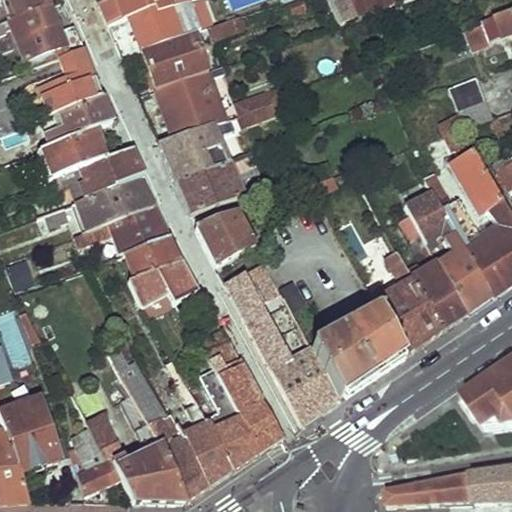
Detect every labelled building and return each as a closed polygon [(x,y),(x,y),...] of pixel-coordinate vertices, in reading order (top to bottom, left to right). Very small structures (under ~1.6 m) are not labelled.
[(11,0),(0,4),(0,29),(9,26),(49,10),(44,0),(11,0)] [(123,10),(148,0),(121,0),(99,9),(109,31),(128,25),(123,10)] [(128,25),(155,15),(158,21),(192,8),(188,0),(174,0),(168,2),(167,0),(148,0),(123,10),(128,25)] [(326,0),(340,28),(419,0),(360,0),(349,4),(346,0),(326,0)] [(511,0),(504,0),(493,5),(498,21),(511,15),(511,0)] [(128,25),(140,57),(196,36),(202,32),(199,25),(192,8),(158,21),(155,15),(128,25)] [(17,47),(27,73),(55,62),(81,52),(72,29),(58,34),(49,10),(9,26),(17,47)] [(511,15),(498,21),(480,28),(487,47),(510,38),(509,35),(511,33),(511,15)] [(209,30),(214,42),(246,30),(240,18),(209,30)] [(199,25),(202,32),(209,30),(206,22),(199,25)] [(0,53),(17,47),(9,26),(0,29),(0,53)] [(140,57),(156,95),(210,74),(196,36),(140,57)] [(37,96),(48,123),(57,118),(102,100),(81,52),(55,62),(64,85),(37,96)] [(156,95),(175,142),(217,127),(228,123),(213,82),(227,76),(224,70),(210,74),(156,95)] [(449,90),(457,115),(486,105),(477,80),(449,90)] [(240,106),(244,116),(277,105),(284,102),(278,90),(240,106)] [(50,139),(54,149),(93,135),(118,125),(106,98),(102,100),(57,118),(63,134),(50,139)] [(234,121),(237,133),(280,116),(277,105),(244,116),(234,121)] [(511,288),(511,221),(460,133),(463,131),(458,119),(443,124),(446,136),(463,162),(453,168),(483,217),(490,215),(501,234),(481,246),(457,206),(453,207),(436,177),(425,183),(431,195),(490,304),(511,288)] [(176,188),(231,167),(217,127),(175,142),(159,149),(176,188)] [(40,155),(53,186),(106,164),(93,135),(54,149),(40,155)] [(269,154),(274,165),(306,153),(302,142),(269,154)] [(144,183),(131,154),(106,164),(53,186),(57,197),(71,192),(76,208),(140,184),(144,183)] [(511,161),(497,169),(511,198),(511,161)] [(176,188),(190,219),(243,200),(231,167),(176,188)] [(289,182),(294,195),(334,182),(327,167),(289,182)] [(140,184),(76,208),(86,234),(151,210),(140,184)] [(437,266),(467,318),(478,311),(490,304),(431,195),(405,209),(432,256),(437,253),(430,240),(443,233),(448,241),(444,243),(452,258),(437,266)] [(36,222),(44,219),(59,215),(54,202),(32,210),(36,222)] [(453,327),(467,318),(437,266),(432,256),(405,209),(404,207),(392,215),(423,275),(411,282),(439,336),(453,327)] [(112,234),(120,260),(127,258),(166,240),(151,210),(86,234),(73,240),(75,246),(112,234)] [(59,215),(44,219),(49,230),(68,223),(63,213),(59,215)] [(196,231),(216,271),(242,256),(239,249),(251,243),(238,216),(196,231)] [(127,258),(140,283),(180,268),(166,240),(127,258)] [(378,316),(402,363),(421,349),(439,336),(411,282),(399,259),(387,265),(399,289),(377,301),(367,285),(369,283),(359,264),(363,261),(356,246),(353,247),(349,240),(340,245),(378,316)] [(126,286),(141,312),(167,298),(173,311),(177,310),(196,300),(180,268),(140,283),(126,286)] [(320,419),(340,406),(338,403),(314,354),(283,303),(276,307),(307,362),(295,370),(246,277),(226,289),(254,343),(301,432),(320,419)] [(314,354),(338,403),(358,391),(402,363),(378,316),(314,354)] [(272,455),(285,447),(255,392),(233,351),(225,335),(198,347),(199,352),(233,418),(236,417),(238,421),(259,462),(272,455)] [(127,397),(144,429),(161,419),(129,363),(124,365),(115,347),(103,353),(127,397)] [(10,359),(18,382),(38,375),(31,352),(10,359)] [(0,432),(1,436),(15,474),(56,459),(36,402),(11,411),(8,402),(15,399),(0,360),(0,432)] [(185,407),(190,405),(186,395),(171,367),(164,370),(185,407)] [(472,398),(498,436),(511,433),(511,370),(501,378),(472,398)] [(42,386),(49,402),(58,399),(52,383),(42,386)] [(194,411),(196,414),(206,410),(194,390),(186,395),(190,405),(194,411)] [(183,506),(160,452),(157,452),(144,429),(127,397),(117,402),(142,451),(148,457),(125,466),(103,413),(84,421),(89,430),(121,487),(131,506),(157,506),(183,506)] [(487,438),(498,436),(472,398),(463,404),(487,438)] [(219,485),(231,478),(209,434),(207,430),(204,431),(196,414),(194,411),(185,416),(194,435),(184,441),(207,492),(219,485)] [(157,452),(160,452),(180,442),(167,417),(161,419),(144,429),(157,452)] [(245,470),(259,462),(238,421),(209,434),(231,478),(245,470)] [(121,487),(89,430),(69,441),(72,449),(66,451),(83,500),(121,487)] [(0,435),(0,507),(26,507),(15,474),(1,436),(0,435)] [(194,500),(207,492),(184,441),(180,442),(160,452),(183,506),(194,500)] [(497,507),(511,506),(511,471),(469,479),(472,508),(497,507)] [(428,509),(472,508),(469,479),(385,494),(384,510),(428,509)]
